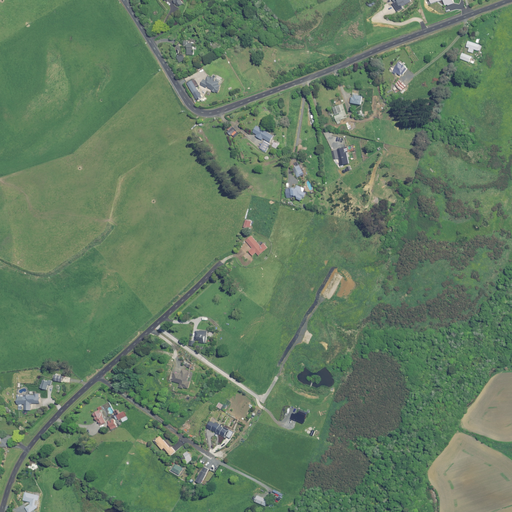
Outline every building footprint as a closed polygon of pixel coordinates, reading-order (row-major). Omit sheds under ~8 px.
[(392,0),(394,3),(392,4),(396,12),(402,9),(401,6),(411,1),(409,0),(392,0)] [(193,42),(184,41),(183,46),(187,46),(186,55),(192,55),(193,42)] [(481,45),(467,41),(465,47),(469,48),(468,51),(472,53),(474,49),(479,51),(481,45)] [(471,56),(462,53),(460,59),(469,62),(471,56)] [(181,54),(176,57),(179,63),(184,60),(181,54)] [(398,63),(392,72),(395,74),(396,72),(400,76),(406,69),(398,63)] [(203,79),(200,85),(205,87),(206,86),(208,87),(208,88),(212,90),(211,91),(215,93),(215,92),(217,93),(220,86),(218,85),(219,82),(215,80),(214,82),(213,81),(214,79),(211,77),(210,78),(207,76),(205,80),(203,79)] [(399,80),(395,85),(401,91),(405,87),(399,80)] [(192,81),(187,84),(196,99),(201,96),(192,81)] [(351,97),(350,103),(361,105),(362,96),(353,95),(353,98),(351,97)] [(339,105),(332,108),(334,114),(341,112),(339,105)] [(345,113),(334,116),(335,121),(346,117),(345,113)] [(272,136),(256,126),(252,132),(256,134),(255,136),(262,140),(263,138),(269,142),(272,136)] [(269,145),(263,141),(259,148),(265,151),(269,145)] [(343,148),(332,151),(333,159),(339,158),(341,165),(348,163),(346,152),(344,152),(343,148)] [(299,165),(293,169),(297,177),(303,174),(299,165)] [(285,189),(287,198),(293,197),(293,196),(296,195),(296,199),(300,200),(301,197),(303,198),(305,193),(301,192),(301,187),(297,185),(295,188),(285,189)] [(251,236),(246,241),(252,248),(248,251),(252,255),(256,252),(258,255),(267,248),(263,243),(260,246),(251,236)] [(199,331),(196,331),(195,340),(199,340),(199,342),(205,343),(207,331),(199,331)] [(174,373),(172,381),(180,383),(179,388),(182,389),(183,387),(188,389),(189,382),(186,381),(189,372),(182,370),(181,375),(174,373)] [(48,382),(42,380),(40,388),(46,390),(48,384),(50,385),(51,382),(48,381),(48,382)] [(24,397),(17,397),(17,404),(23,404),(24,410),(30,410),(30,403),(38,403),(38,394),(34,394),(34,395),(24,395),(24,397)] [(105,422),(99,410),(92,413),(96,421),(97,420),(99,425),(105,422)] [(123,411),(116,415),(118,419),(125,416),(123,411)] [(293,413),(291,418),(302,423),(306,414),(298,411),(297,414),(296,413),(295,414),(293,413)] [(113,419),(107,422),(111,430),(117,427),(113,419)] [(209,422),(206,427),(225,438),(229,431),(214,422),(213,424),(209,422)] [(169,448),(160,436),(154,441),(161,450),(163,448),(170,455),(174,452),(171,447),(169,448)] [(192,460),(187,451),(182,454),(185,459),(184,459),(186,463),(192,460)] [(174,464),(171,470),(179,475),(182,468),(174,464)] [(203,467),(195,482),(200,484),(208,470),(203,467)] [(39,496),(24,492),(23,500),(30,502),(29,504),(25,508),(27,511),(30,511),(36,508),(34,505),(35,500),(38,500),(39,496)] [(256,495),(254,502),(265,506),(267,500),(256,495)]
